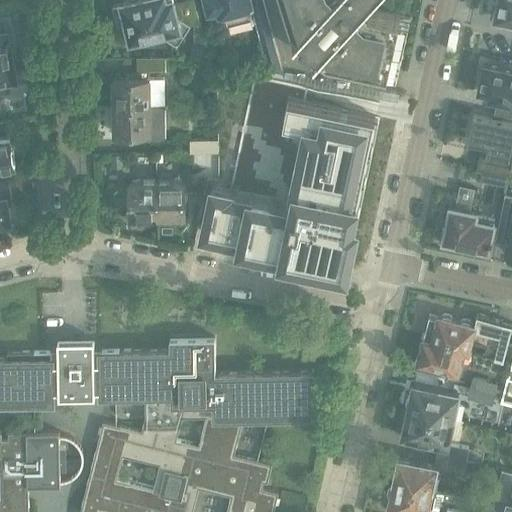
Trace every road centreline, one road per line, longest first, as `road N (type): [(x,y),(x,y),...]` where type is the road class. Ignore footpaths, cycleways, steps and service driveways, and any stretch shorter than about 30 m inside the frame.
road 1 (residential): [(68,250),(379,308)]
road 2 (residential): [(62,0),(68,250)]
road 3 (residential): [(340,511),(379,308)]
road 4 (residential): [(274,0),(291,62),(429,89)]
road 5 (residential): [(391,269),(429,89)]
road 6 (residential): [(391,269),(511,292)]
